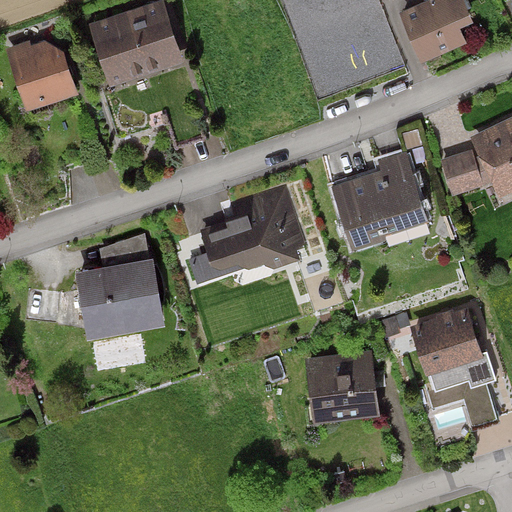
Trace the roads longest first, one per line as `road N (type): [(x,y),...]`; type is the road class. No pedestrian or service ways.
road 1 (residential): [(0,244),(387,110),(511,57)]
road 2 (residential): [(500,464),(353,511)]
